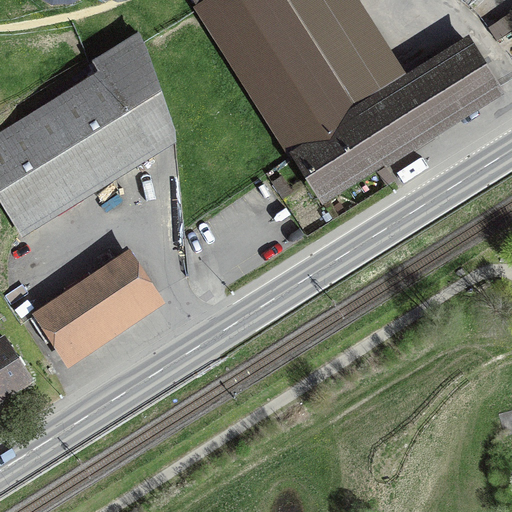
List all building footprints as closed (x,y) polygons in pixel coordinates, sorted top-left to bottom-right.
[(191,0),(196,7),(193,9),(320,210),(378,174),(386,187),(395,181),(388,171),(505,97),(468,39),(406,78),(356,0),(191,0)] [(511,13),(496,24),(503,34),(511,27),(511,13)] [(0,132),(0,204),(22,240),(176,147),(175,131),(139,35),(91,63),(97,74),(0,132)] [(272,184),(282,200),(292,194),(281,178),(272,184)] [(68,372),(165,307),(129,253),(89,279),(86,275),(64,289),(67,294),(32,317),(37,325),(30,330),(39,344),(46,339),(68,372)] [(9,287),(21,287),(20,262),(9,263),(9,287)] [(0,410),(36,388),(6,340),(0,343),(0,410)]
